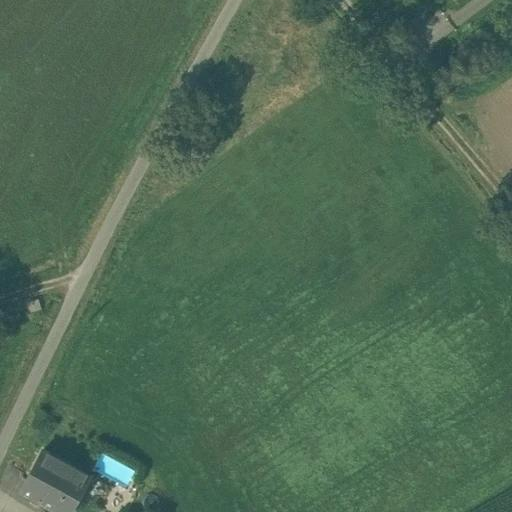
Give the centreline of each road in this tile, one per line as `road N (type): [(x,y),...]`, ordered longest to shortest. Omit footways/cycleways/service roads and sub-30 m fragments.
road 1 (unclassified): [(235,0),(128,174),(0,446)]
road 2 (track): [(392,55),(511,213)]
